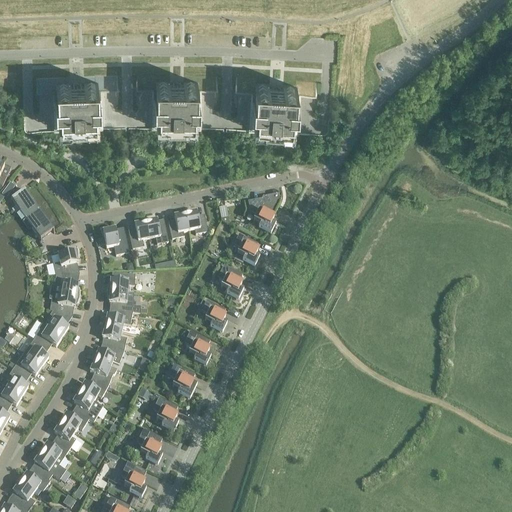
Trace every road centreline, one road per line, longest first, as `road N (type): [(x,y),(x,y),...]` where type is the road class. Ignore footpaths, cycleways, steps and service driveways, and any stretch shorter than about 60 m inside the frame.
road 1 (tertiary): [(161,511),(321,183),(357,126),(383,93),(497,0)]
road 2 (track): [(205,423),(218,417),(271,329),(290,315),(318,324),(385,381),(511,441)]
road 3 (residential): [(325,58),(0,56)]
road 4 (residential): [(79,223),(296,175)]
road 5 (residential): [(76,355),(20,429),(0,478)]
road 6 (residential): [(0,478),(58,397),(76,355)]
road 7 (residential): [(76,355),(93,286),(79,223)]
